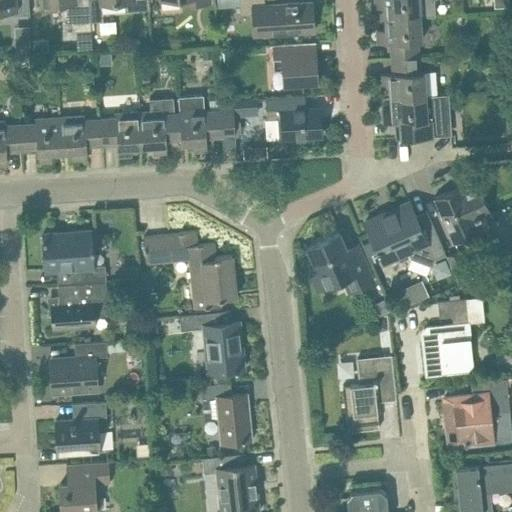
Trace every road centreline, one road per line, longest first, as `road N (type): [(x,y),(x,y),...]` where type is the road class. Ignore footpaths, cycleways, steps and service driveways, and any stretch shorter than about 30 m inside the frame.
road 1 (residential): [(263,224),(179,183),(4,195)]
road 2 (residential): [(295,473),(263,224)]
road 3 (residential): [(22,444),(4,195)]
road 4 (residential): [(361,181),(349,0)]
road 5 (residential): [(295,473),(417,462)]
